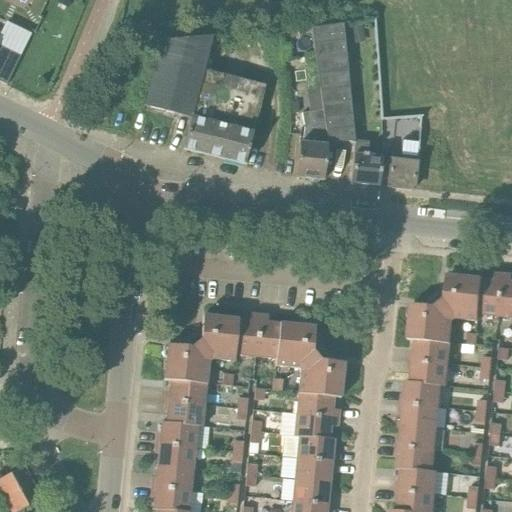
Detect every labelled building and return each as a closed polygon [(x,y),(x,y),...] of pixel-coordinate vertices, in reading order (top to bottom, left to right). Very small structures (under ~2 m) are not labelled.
[(72,0),(59,0),(57,4),(68,9),(72,0)] [(364,42),(362,26),(348,28),(350,44),(364,42)] [(322,111),(328,143),(354,142),(351,117),(343,27),(311,30),(322,111)] [(190,119),(202,72),(211,37),(160,43),(144,107),(190,119)] [(0,83),(6,86),(20,57),(0,46),(0,83)] [(202,72),(190,119),(183,150),(244,165),(264,87),(202,72)] [(328,143),(322,111),(302,114),(305,128),(303,138),(299,138),(295,178),(324,181),(328,143)] [(380,187),(383,158),(367,157),(369,143),(355,141),(351,184),(380,187)] [(413,190),(418,144),(403,142),(401,157),(392,156),(389,188),(413,190)] [(499,317),(503,275),(495,275),(494,281),(482,280),(479,315),(499,317)] [(499,317),(511,318),(511,283),(511,278),(511,276),(503,275),(499,317)] [(478,322),(479,315),(482,280),(459,278),(458,283),(446,282),(444,300),(442,299),(435,305),(434,308),(416,306),(415,318),(410,317),(408,341),(415,342),(450,345),(452,322),(456,320),(478,322)] [(255,358),(259,316),(251,315),(250,322),(237,321),(234,356),(255,358)] [(259,316),(255,358),(276,360),(279,325),(267,324),(268,317),(259,316)] [(233,363),(234,356),(237,321),(214,319),(213,324),(202,322),(200,340),(198,340),(190,346),(190,348),(172,347),(171,358),(166,358),(163,382),(170,382),(205,386),(207,363),(211,361),(233,363)] [(279,325),(276,360),(275,367),(298,369),(300,372),(298,395),(332,399),(340,399),(342,376),(337,375),(338,364),(321,362),(321,359),(315,352),(312,351),(314,334),(303,332),(303,328),(279,325)] [(476,346),(477,335),(468,335),(467,345),(476,346)] [(450,345),(415,342),(413,362),(448,366),(450,345)] [(507,361),(508,350),(498,349),(497,360),(507,361)] [(482,358),(480,369),(490,370),(491,359),(482,358)] [(448,366),(413,362),(410,383),(441,386),(440,387),(446,388),(448,366)] [(490,370),(480,369),(479,379),(489,380),(490,370)] [(233,387),(233,376),(223,375),(222,386),(233,387)] [(281,392),(282,381),(273,380),(272,391),(281,392)] [(496,381),(495,392),(504,393),(505,382),(496,381)] [(205,386),(170,382),(168,403),(203,407),(205,386)] [(441,386),(410,383),(406,383),(403,405),(438,408),(440,387),(441,386)] [(263,401),(264,390),(253,389),(252,400),(263,401)] [(504,393),(495,392),(494,403),(503,404),(504,393)] [(332,399),(298,395),(296,416),(338,420),(339,412),(331,411),(332,399)] [(236,410),(246,411),(247,400),(238,399),(236,410)] [(478,401),(477,412),(485,414),(487,402),(478,401)] [(203,407),(168,403),(166,424),(196,427),(196,428),(201,429),(203,407)] [(438,408),(403,405),(401,426),(436,430),(438,408)] [(246,411),(236,410),(235,420),(245,421),(246,411)] [(485,414),(477,412),(476,424),(484,425),(485,414)] [(338,420),(296,416),(293,438),(299,439),(299,437),(328,440),(329,427),(337,428),(338,420)] [(251,422),(250,433),(259,434),(261,423),(251,422)] [(196,427),(166,424),(161,423),(159,445),(194,449),(196,428),(196,427)] [(492,425),(491,436),(500,436),(501,426),(492,425)] [(436,430),(401,426),(399,448),(434,452),(436,430)] [(259,434),(250,433),(249,444),(258,445),(259,434)] [(500,436),(491,436),(490,446),(499,447),(500,436)] [(299,437),(299,439),(296,459),(331,463),(334,441),(328,440),(299,437)] [(232,454),(242,455),(243,443),(233,442),(232,454)] [(473,444),(472,455),(482,456),(483,445),(473,444)] [(194,449),(159,445),(157,467),(192,471),(194,449)] [(434,452),(399,448),(396,470),(401,471),(401,470),(432,473),(432,472),(434,452)] [(242,455),(232,454),(231,464),(240,465),(242,455)] [(482,456),(472,455),(471,466),(481,467),(482,456)] [(331,463),(296,459),(294,481),(329,485),(331,463)] [(247,465),(246,477),(255,478),(257,466),(247,465)] [(192,471),(157,467),(154,489),(190,492),(192,471)] [(16,511),(40,500),(23,468),(0,480),(0,490),(11,511),(16,511)] [(487,468),(486,479),(496,479),(496,468),(487,468)] [(401,470),(401,471),(399,491),(434,495),(437,473),(432,472),(432,473),(401,470)] [(441,491),(451,492),(451,471),(442,470),(441,491)] [(255,478),(246,477),(254,489),(255,478)] [(496,479),(486,479),(486,490),(495,490),(496,479)] [(294,481),(292,502),(327,505),(329,485),(294,481)] [(228,496),(237,497),(238,486),(229,485),(228,496)] [(469,487),(468,498),(477,499),(478,487),(469,487)] [(188,511),(190,492),(154,489),(152,511),(157,511),(162,511),(188,511)] [(432,511),(434,495),(399,491),(396,511),(432,511)] [(236,508),(237,497),(228,496),(227,507),(236,508)] [(477,499),(468,498),(467,510),(477,511),(477,499)] [(326,511),(327,505),(292,502),(290,511),(326,511)]
